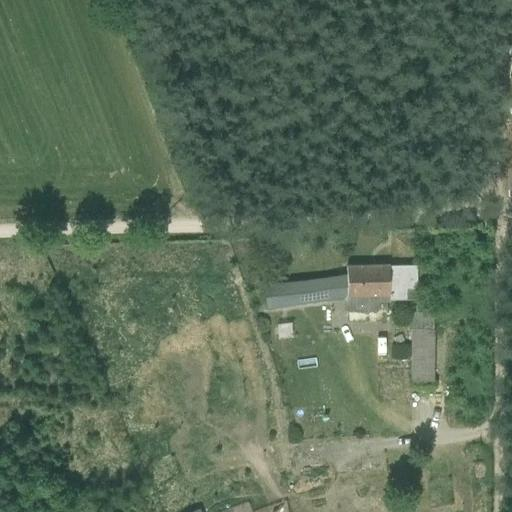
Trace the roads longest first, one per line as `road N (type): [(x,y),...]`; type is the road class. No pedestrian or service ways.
road 1 (track): [(492,213),(0,232)]
road 2 (track): [(496,511),(492,213)]
road 3 (track): [(185,225),(104,0)]
road 4 (track): [(492,213),(494,0)]
